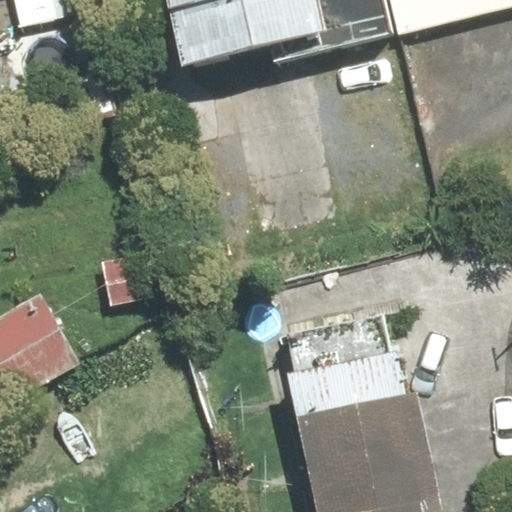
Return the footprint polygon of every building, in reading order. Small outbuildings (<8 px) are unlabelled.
[(94,16),(91,0),(13,0),(19,30),(94,16)] [(511,0),(158,0),(177,78),(308,48),(311,63),(511,17),(511,0)] [(147,247),(107,261),(125,314),(165,301),(147,247)] [(39,298),(0,319),(0,412),(79,368),(39,298)] [(434,511),(408,403),(400,405),(379,318),(285,340),(295,384),(280,388),(309,511),(434,511)]
